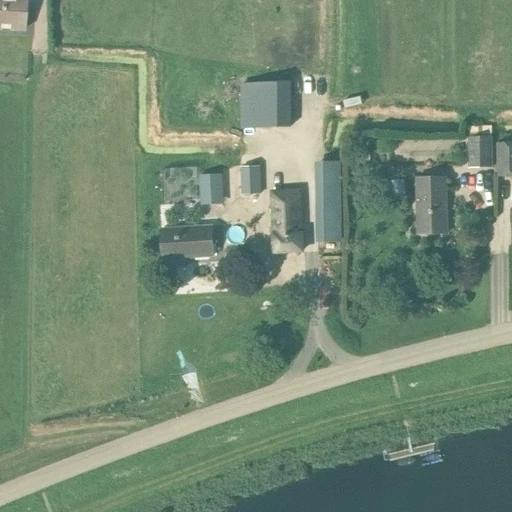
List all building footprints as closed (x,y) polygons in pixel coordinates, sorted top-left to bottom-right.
[(0,0),(0,27),(23,29),(24,10),(24,0),(0,0)] [(314,59),(313,0),(267,0),(268,59),(314,59)] [(240,83),(240,129),(291,129),(291,83),(240,83)] [(468,137),(468,168),(492,168),(492,137),(468,137)] [(511,142),(496,143),(497,176),(511,176),(511,142)] [(240,166),(241,194),(262,193),(260,165),(240,166)] [(221,175),(201,176),(203,204),(223,203),(221,175)] [(317,177),(317,226),(340,226),(339,176),(317,177)] [(445,176),(416,177),(417,233),(447,232),(445,176)] [(298,188),(271,190),(274,252),(301,250),(298,188)] [(160,229),(162,258),(213,255),(211,225),(160,229)]
